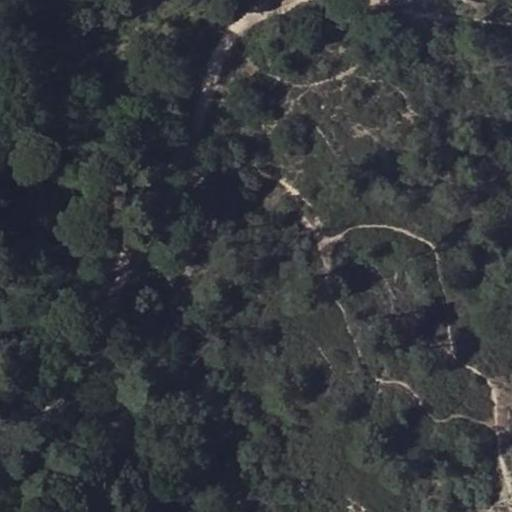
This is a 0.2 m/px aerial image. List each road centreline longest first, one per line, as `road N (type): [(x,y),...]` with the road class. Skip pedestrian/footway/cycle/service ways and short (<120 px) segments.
road 1 (track): [(0,406),(16,395),(200,130)]
road 2 (track): [(200,130),(207,84),(230,27),(267,0)]
